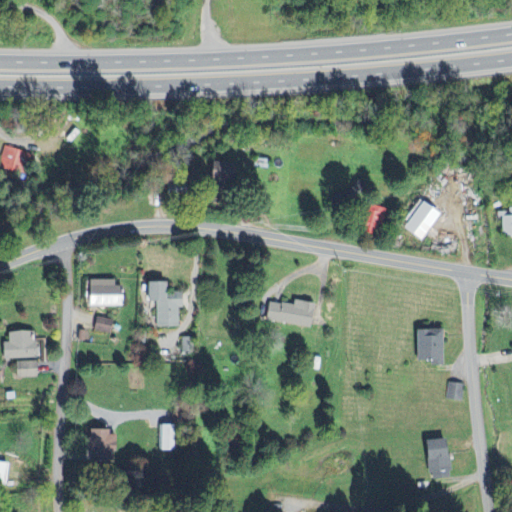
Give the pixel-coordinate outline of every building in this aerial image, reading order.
[(32,157),(7,147),(0,164),(0,167),(16,175),(19,166),(27,169),(32,157)] [(232,166),(205,162),(202,180),(230,184),(232,166)] [(344,199),(337,194),(331,202),(346,213),(366,187),(357,180),(344,199)] [(438,213),(419,202),(403,231),(422,242),(438,213)] [(511,208),(507,209),(507,213),(501,213),(501,238),(511,237),(511,208)] [(88,307),(120,307),(121,287),(113,287),(113,280),(88,280),(88,307)] [(178,328),(178,309),(182,309),(181,293),(164,293),(164,283),(145,283),(146,303),(156,302),(157,328),(178,328)] [(310,328),(313,304),(294,302),(293,307),(268,303),(265,322),(310,328)] [(113,321),(97,317),(94,331),(109,335),(113,321)] [(442,330),(415,331),(416,361),(431,361),(431,366),(443,366),(442,330)] [(2,343),(3,360),(36,359),(35,341),(32,341),(32,332),(8,333),(8,343),(2,343)] [(192,353),(192,338),(182,339),(182,353),(192,353)] [(16,363),(17,379),(38,378),(37,362),(16,363)] [(462,403),(465,386),(449,383),(446,400),(462,403)] [(178,451),(178,426),(161,426),(161,451),(178,451)] [(108,430),(87,431),(87,453),(91,453),(91,462),(110,462),(109,453),(116,453),(115,441),(109,441),(108,430)] [(425,441),(427,480),(449,479),(447,440),(425,441)]
